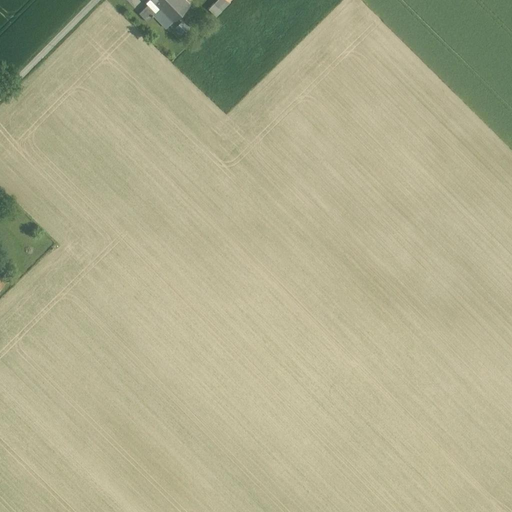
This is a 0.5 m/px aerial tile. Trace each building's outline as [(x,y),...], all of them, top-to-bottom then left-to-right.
[(186,0),(167,0),(159,8),(160,8),(171,20),(179,13),(189,3),(186,0)] [(216,0),(208,8),(214,15),(229,0),(228,0),(216,0)] [(147,4),(138,12),(146,21),(153,15),(156,12),(147,4)] [(171,20),(160,8),(156,12),(153,15),(164,27),(167,24),(171,20)] [(192,27),(179,13),(171,20),(167,24),(181,38),(192,27)] [(13,274),(0,260),(0,270),(8,279),(13,274)]
